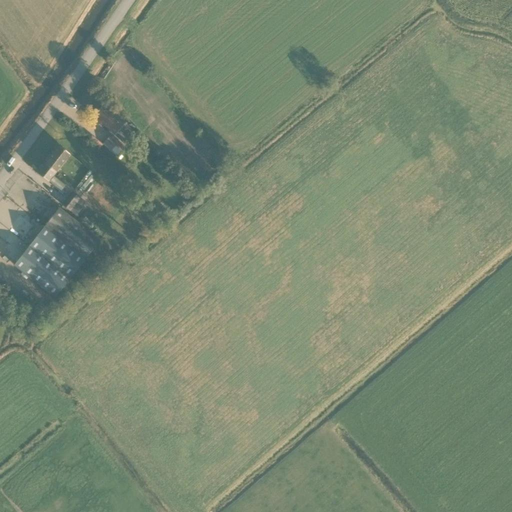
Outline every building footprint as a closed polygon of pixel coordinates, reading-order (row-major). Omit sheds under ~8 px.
[(102,124),(113,133),(115,131),(117,133),(126,123),(113,111),(112,114),(102,106),(95,114),(99,117),(95,122),(100,127),(102,124)] [(111,136),(103,145),(92,136),(89,139),(114,160),(125,147),(111,136)] [(59,145),(37,173),(48,182),(70,154),(59,145)] [(155,156),(150,161),(155,166),(160,161),(155,156)] [(142,181),(137,177),(133,181),(138,185),(142,181)] [(71,191),(61,204),(70,211),(80,198),(71,191)] [(15,265),(55,297),(99,240),(59,208),(15,265)]
